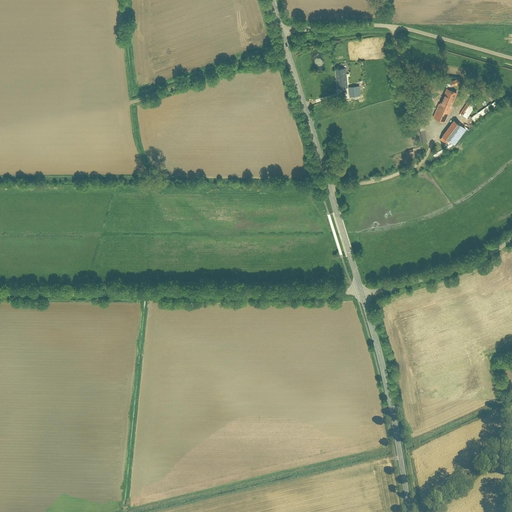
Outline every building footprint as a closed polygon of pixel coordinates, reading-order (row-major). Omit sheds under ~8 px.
[(344,65),(331,65),(333,85),(345,84),(344,65)] [(450,82),(452,87),(461,84),(458,79),(450,82)] [(360,85),(349,87),(350,95),(361,94),(360,85)] [(455,92),(445,88),(433,114),(443,119),(455,92)] [(472,96),(469,94),(457,111),(460,114),(472,96)] [(474,119),(478,125),(500,110),(496,104),(474,119)] [(454,120),(442,135),(441,133),(437,138),(444,143),(446,140),(453,145),(465,129),(454,120)] [(420,122),(412,123),(415,142),(423,141),(420,122)]
